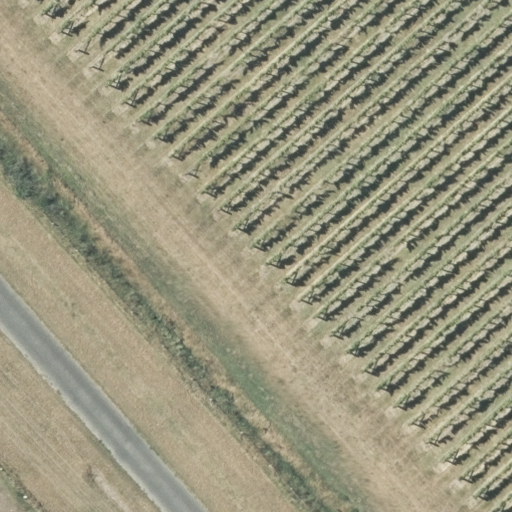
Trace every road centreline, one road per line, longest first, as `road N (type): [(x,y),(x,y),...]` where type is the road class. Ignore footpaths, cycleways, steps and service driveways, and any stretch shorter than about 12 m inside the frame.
road 1 (track): [(426,511),(0,47)]
road 2 (unclassified): [(183,511),(0,306)]
